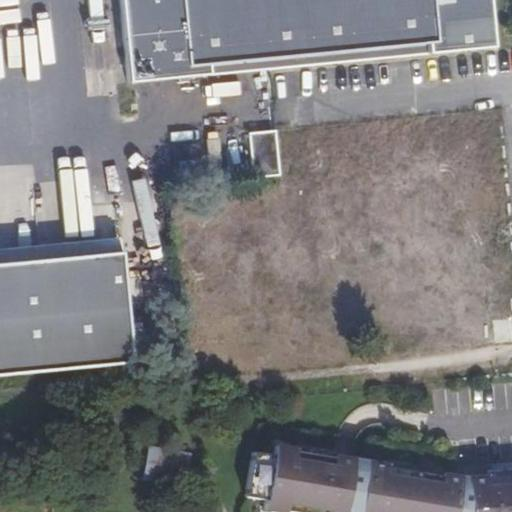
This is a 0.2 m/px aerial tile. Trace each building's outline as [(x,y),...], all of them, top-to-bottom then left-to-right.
[(123,0),(132,84),(495,47),(490,0),(123,0)] [(272,130),(246,133),(250,177),(277,175),(272,130)] [(388,205),(366,207),(369,254),(326,256),(324,229),(202,239),(210,354),(335,346),(332,314),(499,300),(497,243),(419,249),(415,198),(486,191),(481,141),(410,147),(384,151),(387,189),(388,205)] [(387,189),(364,191),(366,207),(388,205),(387,189)] [(118,241),(0,251),(0,375),(129,364),(118,241)] [(236,458),(229,502),(249,506),(248,511),(511,511),(511,477),(509,478),(510,481),(470,485),(470,481),(450,483),(451,494),(444,493),(445,483),(426,480),(425,483),(371,473),(371,470),(351,467),(350,477),(336,475),(338,464),(318,461),(318,464),(280,457),(280,454),(259,451),(257,461),(236,458)] [(175,460),(133,452),(127,483),(169,491),(175,460)]
